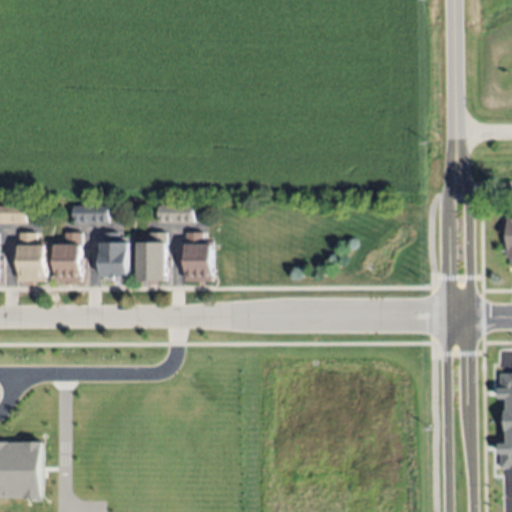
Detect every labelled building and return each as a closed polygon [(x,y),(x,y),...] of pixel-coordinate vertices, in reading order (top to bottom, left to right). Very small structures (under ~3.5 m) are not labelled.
[(159,204),(194,204),(194,221),(159,221),(159,204)] [(0,206),(26,206),(26,222),(0,222),(0,206)] [(74,206),(110,206),(110,222),(75,223),(74,206)] [(58,239),(65,239),(65,229),(78,229),(78,239),(84,239),(84,280),(58,280),(58,239)] [(20,230),(37,230),(37,238),(46,238),(46,278),(20,278),(20,230)] [(189,230),(203,230),(203,243),(214,243),(214,279),(188,279),(188,266),(183,266),(183,255),(189,255),(189,230)] [(104,236),(131,236),(131,278),(104,278),(104,236)] [(167,237),(167,278),(140,278),(139,237),(167,237)] [(501,469),(511,468),(511,374),(501,374),(501,399),(508,399),(508,444),(501,444),(501,469)] [(0,498),(43,499),(44,443),(0,442),(0,498)]
